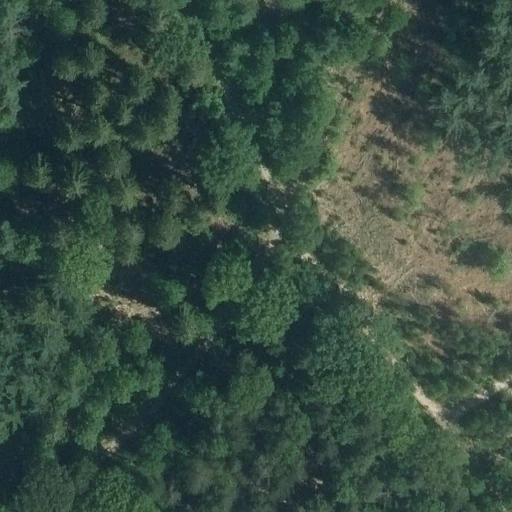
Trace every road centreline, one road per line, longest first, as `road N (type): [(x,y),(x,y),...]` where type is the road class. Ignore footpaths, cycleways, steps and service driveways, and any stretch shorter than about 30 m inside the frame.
road 1 (track): [(189,0),(281,216),(442,420)]
road 2 (track): [(281,216),(194,365),(141,428),(21,511)]
